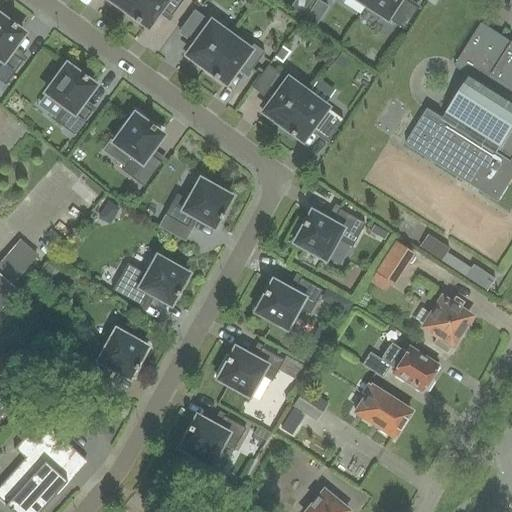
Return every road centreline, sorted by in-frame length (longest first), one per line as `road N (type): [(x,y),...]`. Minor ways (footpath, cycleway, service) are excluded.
road 1 (residential): [(72,511),(112,475),(287,176),(39,0)]
road 2 (residential): [(423,511),(511,352)]
